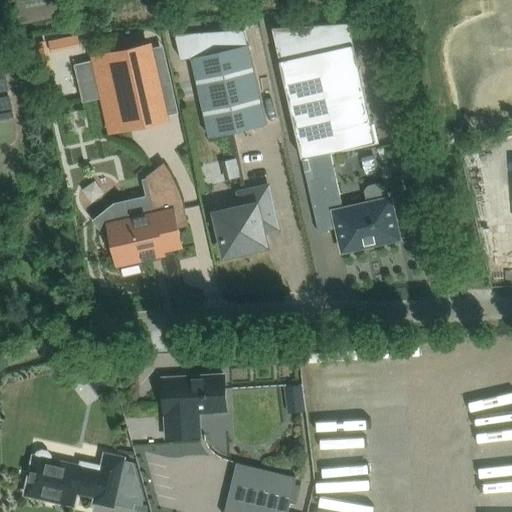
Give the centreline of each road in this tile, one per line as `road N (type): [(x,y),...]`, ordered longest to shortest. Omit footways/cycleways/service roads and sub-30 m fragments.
road 1 (unclassified): [(102,331),(146,320),(511,303)]
road 2 (unknown): [(331,311),(278,59)]
